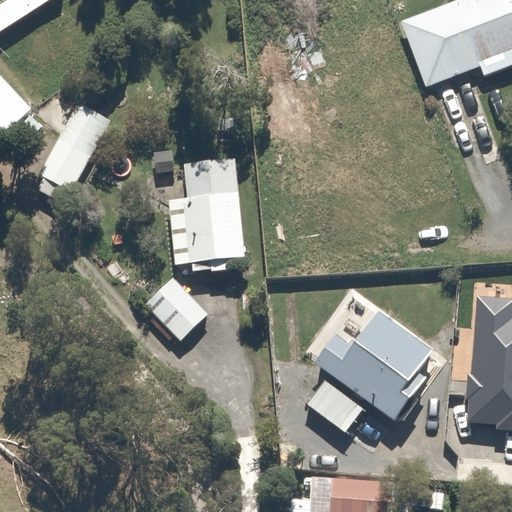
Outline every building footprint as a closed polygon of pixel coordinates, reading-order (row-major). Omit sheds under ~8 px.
[(511,0),(452,0),(398,19),(421,85),(476,66),(479,76),(511,64),(511,0)] [(0,80),(0,125),(23,102),(0,80)] [(108,125),(71,105),(30,183),(66,202),(108,125)] [(184,198),(167,199),(172,267),(242,262),(235,161),(182,164),(184,198)] [(162,276),(137,306),(178,340),(203,310),(162,276)] [(436,354),(348,293),(300,363),(322,379),(388,424),(436,354)] [(511,429),(511,298),(474,296),(470,372),(466,371),(464,397),(468,397),(467,420),(496,422),(495,428),(511,429)] [(296,402),(295,354),(269,355),(271,403),(296,402)] [(385,511),(387,478),(326,476),(323,511),(385,511)]
